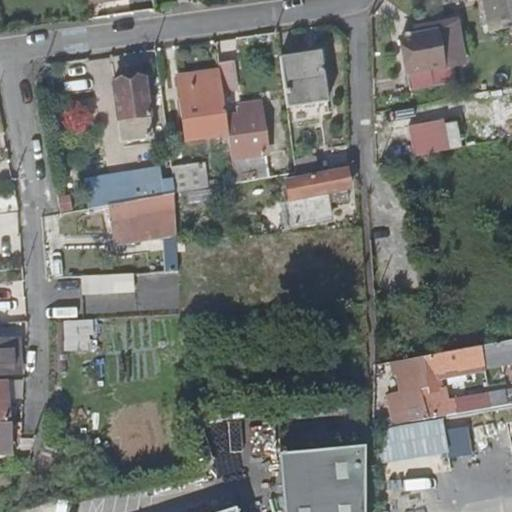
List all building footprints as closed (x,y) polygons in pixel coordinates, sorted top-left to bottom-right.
[(414,34),(399,36),(409,90),(454,80),(443,21),(414,27),(414,34)] [(310,61),(322,59),(320,51),(308,53),(310,61)] [(329,100),(322,59),(310,61),(308,53),(281,58),(290,106),(329,100)] [(234,59),(220,62),(221,71),(224,92),(239,89),(234,59)] [(186,120),(228,114),(224,92),(221,71),(179,78),(186,120)] [(146,80),(115,86),(120,121),(151,116),(146,80)] [(228,116),(234,159),(269,154),(262,111),(228,116)] [(417,157),(450,150),(445,121),(411,128),(417,157)] [(319,158),(298,162),(300,171),(320,167),(319,158)] [(179,194),(204,189),(200,163),(175,167),(179,194)] [(347,171),(299,181),(302,199),(350,190),(347,171)] [(101,178),(80,181),(82,193),(102,190),(101,178)] [(120,203),(112,205),(118,244),(166,237),(163,221),(178,222),(177,194),(120,203)] [(163,221),(166,237),(178,235),(178,222),(163,221)] [(131,273),(73,276),(73,294),(132,290),(131,273)] [(93,319),(66,319),(66,349),(94,349),(93,319)] [(11,337),(0,337),(0,372),(14,371),(11,337)] [(17,337),(11,337),(14,371),(20,371),(17,337)] [(511,339),(420,356),(424,378),(426,387),(421,388),(422,392),(426,416),(450,412),(455,411),(507,402),(511,401),(511,386),(454,397),(454,399),(447,400),(440,370),(511,357),(511,339)] [(395,391),(401,421),(426,416),(422,392),(421,388),(421,386),(395,391)] [(0,402),(0,421),(9,420),(8,412),(6,412),(5,402),(0,402)] [(9,422),(9,420),(0,421),(0,470),(2,470),(1,451),(20,449),(19,433),(18,421),(9,422)] [(447,420),(376,427),(380,464),(417,461),(417,470),(451,467),(447,420)] [(449,427),(451,455),(473,454),(471,426),(449,427)] [(363,447),(277,457),(283,511),(363,511),(364,454),(363,447)]
